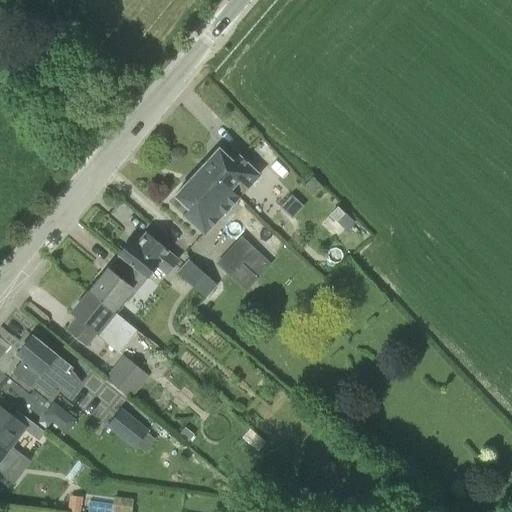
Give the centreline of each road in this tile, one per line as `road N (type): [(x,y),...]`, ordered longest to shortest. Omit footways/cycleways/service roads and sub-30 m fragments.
road 1 (tertiary): [(0,284),(241,0)]
road 2 (track): [(0,66),(102,164)]
